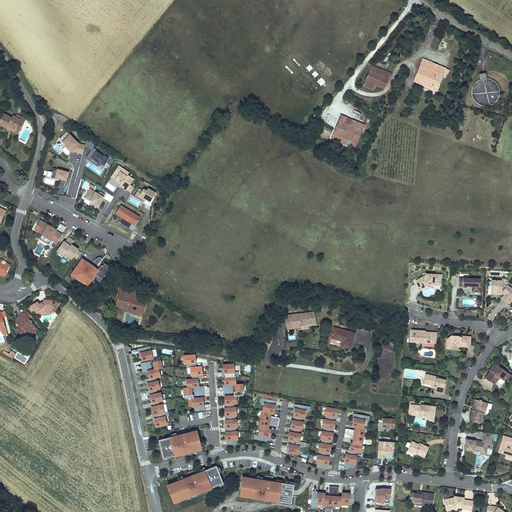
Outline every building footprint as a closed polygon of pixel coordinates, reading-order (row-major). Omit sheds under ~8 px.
[(455,42),(443,37),(439,46),(450,52),(455,42)] [(421,59),(412,81),(436,90),(445,69),(421,59)] [(387,79),(369,71),(365,81),(383,88),(387,79)] [(488,71),(482,72),(482,77),(482,78),(480,78),(477,80),(476,81),(475,83),(474,85),(473,87),(472,90),(472,92),(472,93),(473,96),(474,98),(476,101),(478,103),(480,104),(481,104),(484,105),(488,105),(491,105),(493,104),(497,101),(498,99),(500,96),(501,93),(501,91),(500,87),(498,83),(496,80),(492,78),(488,77),(488,71)] [(18,131),(23,122),(18,119),(19,118),(14,116),(12,115),(11,116),(4,112),(1,117),(0,115),(0,123),(6,127),(8,125),(18,131)] [(18,119),(23,122),(25,118),(15,113),(14,116),(19,118),(18,119)] [(340,116),(337,123),(343,126),(346,119),(340,116)] [(354,149),(361,133),(355,131),(343,126),(337,123),(331,139),(335,141),(336,139),(346,143),(345,146),(354,149)] [(355,131),(361,133),(364,126),(358,123),(355,131)] [(17,133),(18,131),(8,125),(6,127),(17,133)] [(87,145),(80,143),(69,131),(61,138),(68,145),(67,145),(71,150),(73,149),(75,148),(76,149),(75,151),(84,153),(87,145)] [(105,157),(98,152),(99,150),(95,148),(94,151),(93,150),(87,158),(91,161),(93,158),(102,164),(103,162),(106,164),(110,159),(106,156),(105,157)] [(102,164),(93,158),(91,161),(100,167),(102,164)] [(89,161),(86,165),(99,175),(102,171),(89,161)] [(130,182),(133,178),(128,175),(130,173),(120,165),(114,173),(118,176),(115,179),(121,184),(124,186),(124,187),(123,188),(127,190),(127,189),(131,185),(132,183),(130,182)] [(67,179),(69,171),(54,167),(51,176),(56,177),(56,176),(61,178),(67,179)] [(98,206),(104,196),(90,188),(85,197),(92,201),(95,203),(95,204),(98,206)] [(140,195),(143,191),(139,189),(136,194),(146,201),(147,199),(140,195)] [(151,202),(156,193),(148,189),(147,191),(144,189),(143,191),(140,195),(147,199),(151,202)] [(138,220),(140,217),(121,205),(115,214),(122,218),(134,226),(138,220)] [(134,226),(122,218),(119,222),(133,231),(139,220),(138,220),(134,226)] [(57,241),(63,234),(56,230),(57,228),(52,226),(51,227),(48,225),(49,224),(41,219),(35,228),(43,233),(40,237),(49,242),(52,238),(57,241)] [(58,250),(57,253),(62,257),(63,255),(69,260),(71,257),(72,258),(74,255),(78,258),(82,252),(78,250),(79,249),(72,244),(74,241),(69,236),(66,240),(69,242),(69,243),(64,240),(57,250),(58,250)] [(98,267),(103,259),(100,256),(96,258),(93,261),(98,264),(97,266),(98,267)] [(102,281),(110,269),(107,267),(108,265),(105,263),(103,266),(101,264),(98,269),(96,272),(88,266),(89,263),(85,261),(84,262),(81,260),(72,274),(75,276),(77,276),(79,278),(77,280),(79,281),(81,279),(87,284),(93,276),(101,282),(102,281)] [(98,269),(89,263),(88,266),(96,272),(98,269)] [(439,282),(440,272),(424,271),(424,272),(414,278),(418,286),(423,283),(427,281),(432,281),(439,282)] [(481,276),(460,275),(459,287),(472,288),(472,290),(480,290),(481,276)] [(511,286),(507,283),(502,283),(502,279),(492,278),(491,287),(496,287),(496,292),(501,293),(501,290),(503,291),(503,292),(505,293),(502,297),(510,301),(511,297),(511,286)] [(130,296),(131,292),(120,289),(117,303),(132,307),(133,304),(139,305),(137,314),(144,315),(148,298),(140,296),(139,298),(130,296)] [(38,304),(37,302),(30,307),(36,314),(38,312),(43,315),(47,313),(50,313),(52,315),(58,306),(55,304),(53,307),(51,306),(51,303),(41,303),(38,305),(38,304)] [(132,307),(117,303),(116,307),(128,310),(128,311),(137,314),(139,305),(133,304),(132,307)] [(317,323),(316,311),(287,315),(288,324),(296,323),(297,327),(302,326),(302,323),(309,322),(309,324),(317,323)] [(34,327),(23,313),(21,314),(20,315),(25,321),(18,326),(15,328),(22,337),(26,334),(28,336),(32,332),(31,330),(34,327)] [(25,321),(20,315),(14,320),(18,326),(25,321)] [(352,330),(331,326),(328,336),(340,339),(339,345),(349,347),(352,330)] [(421,329),(412,328),(411,340),(415,340),(416,336),(424,337),(423,341),(436,342),(437,331),(426,330),(426,329),(421,329)] [(467,345),(470,342),(471,335),(463,334),(463,336),(459,335),(459,334),(451,334),(451,338),(447,342),(451,347),(454,345),(459,345),(459,344),(467,345)] [(153,358),(152,350),(148,351),(147,347),(139,348),(140,353),(141,353),(142,360),(153,358)] [(15,352),(11,350),(9,353),(4,350),(2,353),(12,358),(15,352)] [(195,358),(195,354),(184,355),(185,363),(191,362),(191,367),(196,367),(196,362),(195,358)] [(153,358),(155,369),(160,368),(163,367),(160,356),(153,358)] [(500,374),(506,379),(511,372),(496,360),(490,367),(491,367),(486,374),(495,381),(500,374)] [(232,376),(231,368),(234,368),(234,364),(223,364),(224,372),(223,372),(223,374),(223,377),(224,377),(232,376)] [(151,365),(142,367),(143,372),(148,371),(149,378),(156,377),(161,376),(160,368),(155,369),(152,370),(151,365)] [(202,370),(202,366),(196,367),(191,367),(192,374),(193,374),(194,379),(198,379),(201,378),(201,374),(202,374),(202,370)] [(436,373),(425,371),(423,381),(431,382),(433,381),(436,382),(436,386),(435,389),(443,390),(446,377),(436,374),(436,373)] [(232,388),(232,384),(235,384),(234,376),(232,376),(224,377),(225,380),(225,384),(224,384),(224,388),(232,388)] [(149,378),(146,379),(147,383),(148,391),(159,388),(161,388),(159,380),(157,380),(156,377),(149,378)] [(188,387),(195,386),(195,391),(204,390),(203,388),(203,386),(199,386),(198,379),(194,379),(188,379),(188,386),(188,387)] [(243,395),(243,383),(235,384),(235,389),(235,395),(243,395)] [(163,400),(162,392),(160,392),(159,388),(148,391),(147,391),(148,395),(150,395),(151,402),(161,400),(163,400)] [(233,407),(233,403),(236,403),(235,395),(224,396),(225,399),(225,403),(225,408),(233,407)] [(203,401),(203,397),(193,398),(193,406),(195,406),(196,410),(204,410),(203,405),(204,405),(203,401)] [(273,412),(275,405),(276,405),(276,402),(277,400),(261,397),(261,402),(264,403),(263,410),(271,412),(273,412)] [(488,401),(481,399),(482,398),(480,397),(479,398),(477,397),(474,408),(472,407),(469,417),(482,421),(483,417),(482,415),(484,411),(485,411),(488,401)] [(165,412),(163,404),(162,404),(161,400),(151,402),(150,403),(151,407),(153,414),(165,412)] [(305,417),(306,410),(310,410),(310,406),(295,403),(295,406),(294,408),(295,408),(295,412),(294,416),(303,417),(305,417)] [(435,414),(436,407),(431,406),(431,404),(422,403),(421,404),(411,403),(410,412),(421,414),(421,413),(435,414)] [(236,415),(236,407),(233,407),(225,408),(225,411),(226,415),(227,415),(227,420),(234,419),(234,415),(236,415)] [(337,410),(337,408),(326,407),(325,414),(326,415),(326,419),(334,420),(334,416),(336,416),(337,412),(337,410)] [(280,419),(280,417),(270,415),(271,412),(263,410),(262,410),(261,418),(279,422),(280,419)] [(168,424),(166,416),(170,415),(169,411),(165,412),(153,414),(152,414),(153,419),(154,419),(156,426),(168,424)] [(364,427),(365,420),(369,420),(369,416),(354,413),(354,415),(353,418),(354,418),(353,422),(353,425),(356,426),(364,427)] [(303,429),(304,421),(302,421),(303,417),(294,416),(293,420),(292,420),(291,423),(291,427),(292,428),(301,429),(303,429)] [(395,418),(382,417),(382,426),(395,427),(395,418)] [(279,424),(279,422),(261,418),(259,427),(260,427),(268,428),(269,424),(271,425),(278,426),(279,424)] [(237,427),(236,419),(234,419),(227,420),(226,420),(226,424),(226,427),(227,427),(227,432),(235,431),(235,427),(237,427)] [(326,419),(324,419),(323,426),(324,426),(324,431),(332,432),(332,428),(334,428),(334,424),(335,421),(334,420),(326,419)] [(363,435),(365,427),(364,427),(356,426),(355,430),(352,429),(345,428),(345,430),(345,432),(363,435)] [(270,436),(271,429),(268,428),(260,427),(259,434),(255,434),(255,438),(270,441),(270,439),(270,436)] [(300,433),(301,429),(292,428),(291,432),(290,431),(289,435),(289,439),(301,441),(302,433),(300,433)] [(200,441),(198,434),(194,434),(193,430),(188,432),(187,430),(182,431),(183,434),(181,434),(180,433),(159,439),(164,458),(202,448),(200,441)] [(238,439),(237,431),(235,431),(227,432),(226,432),(226,435),(227,439),(228,439),(228,444),(237,443),(236,439),(238,439)] [(324,431),(322,431),(321,438),(322,438),(321,443),(330,444),(330,440),(332,440),(332,436),(333,432),(332,432),(324,431)] [(362,444),(363,435),(345,432),(344,435),(344,437),(352,438),(353,438),(353,442),(362,444)] [(511,436),(503,433),(498,450),(511,453),(511,436)] [(474,438),(466,437),(465,447),(480,449),(485,450),(486,442),(491,443),(492,435),(483,434),(482,439),(477,438),(477,439),(474,439),(474,438)] [(299,453),(300,446),(303,446),(304,442),(301,441),(289,439),(288,443),(289,444),(288,448),(288,450),(288,451),(299,453)] [(394,440),(380,440),(379,450),(394,450),(394,440)] [(428,454),(431,445),(422,441),(421,443),(414,440),(410,449),(419,453),(419,451),(428,454)] [(321,443),(320,442),(319,450),(320,450),(319,455),(328,456),(328,452),(330,452),(330,448),(331,444),(330,444),(321,443)] [(361,451),(362,444),(353,442),(351,442),(350,446),(350,450),(348,449),(347,454),(355,455),(356,451),(361,451)] [(355,463),(357,455),(355,455),(347,454),(346,453),(345,457),(344,461),(346,461),(345,465),(353,467),(354,463),(355,463)] [(319,455),(318,454),(317,462),(318,462),(317,467),(326,468),(326,464),(328,464),(328,459),(329,458),(329,456),(328,456),(319,455)] [(178,500),(223,482),(217,465),(196,473),(195,472),(192,473),(191,470),(187,472),(189,476),(171,483),(171,485),(168,486),(173,499),(177,497),(178,500)] [(291,503),(294,484),(272,480),(272,479),(269,478),(269,475),(265,475),(264,479),(243,476),(240,493),(249,494),(249,496),(291,503)] [(333,504),(334,495),(334,486),(330,485),(329,495),(325,495),(325,503),(324,503),(333,504)] [(341,502),(342,495),(338,495),(338,492),(339,486),(334,486),(334,495),(333,504),(341,505),(341,502)] [(384,487),(376,488),(375,495),(377,495),(377,500),(390,501),(391,488),(384,487)] [(321,491),(317,491),(317,490),(313,490),(312,505),(317,506),(317,502),(325,503),(325,495),(325,492),(321,491)] [(417,491),(410,490),(409,495),(411,496),(411,499),(420,500),(422,504),(427,505),(427,502),(432,503),(433,491),(422,490),(422,492),(417,491)] [(354,502),(354,494),(350,493),(350,492),(342,491),(342,495),(341,502),(349,503),(349,502),(354,502)] [(470,507),(472,498),(463,496),(463,494),(453,493),(453,495),(444,496),(444,504),(452,502),(457,503),(461,504),(461,506),(470,507)] [(486,511),(487,511),(506,511),(498,504),(497,505),(497,504),(487,503),(486,511)]
